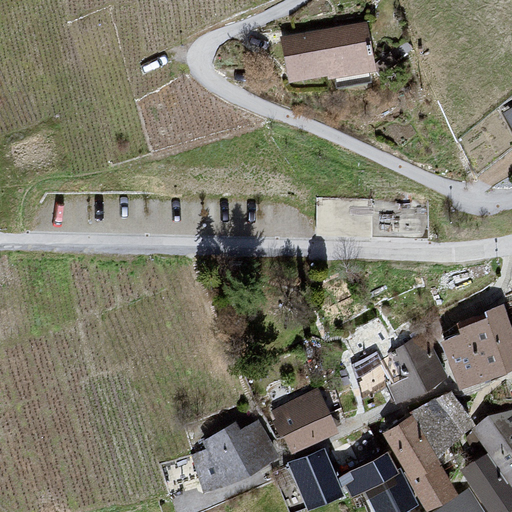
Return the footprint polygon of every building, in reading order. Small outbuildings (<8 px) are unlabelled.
[(370,16),(283,31),(291,79),(379,64),(370,16)] [(461,383),(511,361),(511,306),(510,301),(439,330),(461,383)] [(443,374),(421,331),(395,344),(408,371),(389,380),(398,396),(443,374)] [(321,383),(272,404),(290,447),(339,426),(321,383)] [(187,445),(208,488),(279,453),(259,411),(187,445)] [(327,442),(291,455),(308,502),(344,489),(327,442)] [(397,447),(338,464),(346,490),(368,483),(376,511),(390,511),(413,505),(397,447)] [(478,511),(464,489),(427,511),(478,511)]
